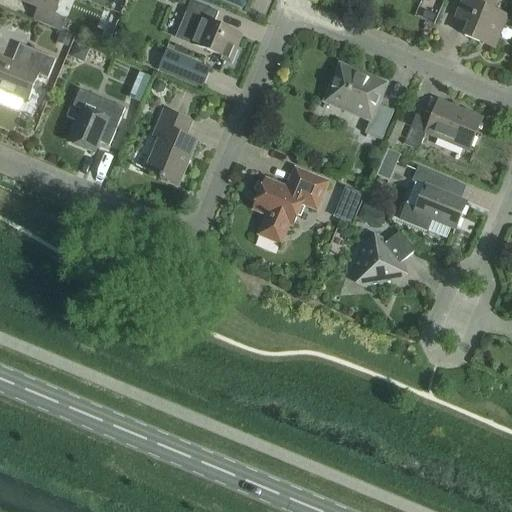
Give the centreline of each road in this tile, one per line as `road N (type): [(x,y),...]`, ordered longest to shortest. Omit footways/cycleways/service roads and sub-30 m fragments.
road 1 (residential): [(0,161),(197,240),(295,14)]
road 2 (primary): [(331,511),(0,376)]
road 3 (residential): [(511,102),(295,14)]
road 4 (residential): [(481,260),(493,292),(482,334),(456,362),(438,357),(429,333),(456,274)]
